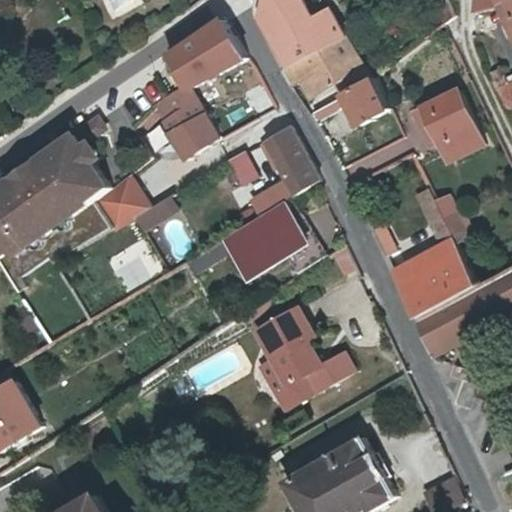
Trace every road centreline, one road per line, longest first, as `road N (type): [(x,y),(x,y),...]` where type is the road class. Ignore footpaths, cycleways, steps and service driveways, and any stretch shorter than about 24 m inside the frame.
road 1 (residential): [(489,511),(239,0)]
road 2 (residential): [(219,0),(67,98),(0,154)]
road 3 (residential): [(467,0),(471,53),(511,139)]
